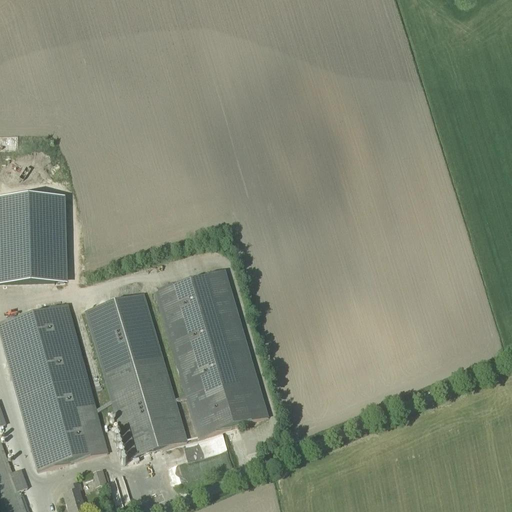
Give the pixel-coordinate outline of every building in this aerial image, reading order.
[(0,287),(14,287),(54,286),(52,201),(37,202),(20,202),(12,202),(0,202),(0,287)] [(267,421),(224,274),(155,294),(186,399),(174,403),(143,297),(85,314),(128,461),(186,444),(174,405),(187,401),(198,441),(267,421)] [(0,340),(37,476),(39,475),(108,456),(67,306),(0,324),(0,340)] [(11,476),(0,443),(0,428),(5,427),(0,411),(0,511),(24,511),(18,495),(27,492),(20,473),(11,476)] [(67,511),(84,511),(79,493),(81,493),(79,486),(67,490),(69,496),(63,498),(67,511)]
